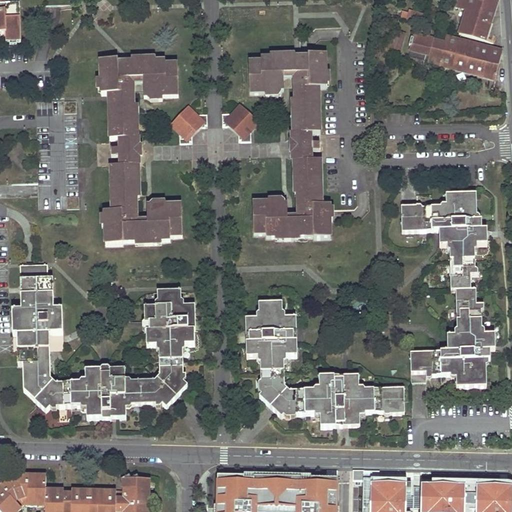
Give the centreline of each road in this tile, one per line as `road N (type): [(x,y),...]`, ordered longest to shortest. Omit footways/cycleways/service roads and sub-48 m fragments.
road 1 (tertiary): [(188,451),(511,458)]
road 2 (tertiary): [(0,448),(188,451)]
